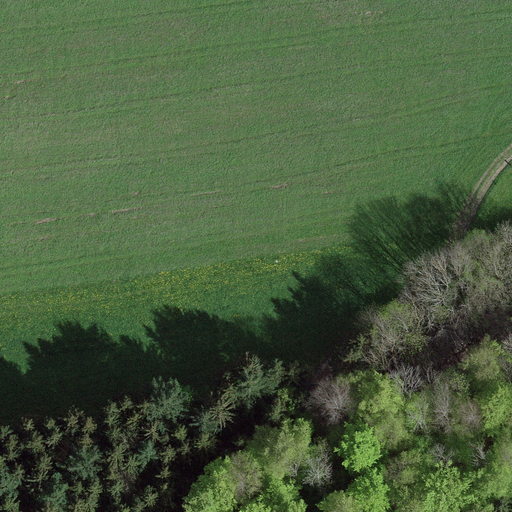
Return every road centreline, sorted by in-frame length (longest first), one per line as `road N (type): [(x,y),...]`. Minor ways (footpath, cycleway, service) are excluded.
road 1 (track): [(511,156),(378,325),(313,373),(169,511)]
road 2 (track): [(511,343),(360,398),(329,391),(313,373)]
